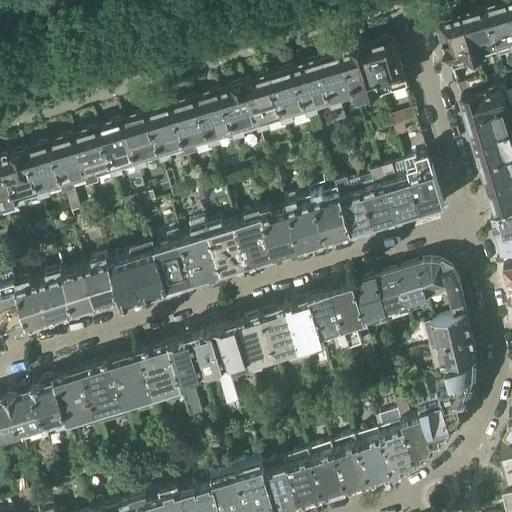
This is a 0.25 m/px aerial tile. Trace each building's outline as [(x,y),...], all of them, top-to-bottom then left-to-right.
[(497,0),(484,4),(496,44),(499,52),(511,48),(511,17),(506,0),(497,0)] [(484,4),(462,11),(475,55),(484,52),(483,48),(496,44),(484,4)] [(475,55),(462,11),(438,18),(453,67),(468,62),(467,58),(475,55)] [(392,32),(366,40),(381,87),(389,85),(391,89),(407,83),(392,32)] [(366,40),(342,48),(355,90),(356,94),(381,87),(366,40)] [(317,55),(330,98),(332,102),(342,99),(341,94),(355,90),(342,48),(317,55)] [(292,63),(306,105),(307,109),(318,106),(317,102),(330,98),(317,55),(292,63)] [(292,63),(268,70),(281,113),(283,117),(293,114),(291,110),(306,105),(292,63)] [(491,74),(494,82),(505,79),(508,78),(505,69),(491,74)] [(246,77),(244,78),(257,120),(258,124),(269,121),(267,117),(281,113),(268,70),(253,75),(252,74),(251,72),(246,73),(246,76),(246,77)] [(244,78),(220,85),(233,127),(234,131),(244,128),(243,124),(257,120),(244,78)] [(458,80),(461,92),(469,90),(466,78),(458,80)] [(460,92),(467,115),(507,103),(511,102),(505,79),(494,82),(469,90),(461,92),(460,92)] [(196,93),(209,135),(210,139),(219,136),(218,131),(233,127),(220,85),(196,93)] [(171,100),(184,142),(185,146),(195,143),(194,139),(209,135),(196,93),(171,100)] [(171,100),(147,108),(160,150),(161,154),(171,151),(170,146),(184,142),(171,100)] [(467,115),(474,138),(511,126),(511,116),(507,103),(467,115)] [(403,120),(416,116),(417,116),(414,105),(413,105),(390,112),(393,123),(394,123),(403,120)] [(147,108),(123,115),(135,157),(137,161),(147,158),(145,154),(160,150),(147,108)] [(123,115),(98,123),(111,165),(113,169),(122,166),(121,162),(135,157),(123,115)] [(365,123),(368,132),(374,130),(371,121),(365,123)] [(75,130),(87,172),(89,176),(98,173),(97,169),(111,165),(98,123),(75,130)] [(511,126),(474,138),(481,161),(511,151),(511,126)] [(50,137),(62,180),(64,184),(74,181),(72,177),(87,172),(75,130),(50,137)] [(50,137),(25,145),(38,187),(39,191),(49,188),(47,184),(62,180),(50,137)] [(291,142),(294,154),(303,151),(300,140),(291,142)] [(3,152),(1,152),(15,198),(24,196),(23,192),(38,187),(25,145),(9,150),(9,149),(7,147),(3,148),(2,151),(3,152)] [(268,153),(271,162),(277,160),(280,159),(277,149),(267,152),(268,153)] [(427,149),(403,155),(420,208),(443,201),(443,200),(427,149)] [(511,151),(481,161),(488,185),(511,177),(511,151)] [(1,152),(0,152),(0,206),(1,210),(17,206),(15,198),(1,152)] [(403,155),(381,161),(398,215),(420,208),(403,155)] [(250,157),(243,159),(245,165),(252,163),(250,157)] [(371,169),(359,172),(375,222),(398,215),(381,161),(369,165),(371,169)] [(219,167),(222,177),(229,175),(226,165),(219,167)] [(184,175),(187,188),(197,185),(194,177),(193,172),(184,175)] [(336,181),(338,187),(351,229),(375,222),(359,172),(347,176),(346,172),(334,176),(336,181)] [(197,185),(197,186),(206,183),(204,174),(194,177),(197,185)] [(511,177),(488,185),(495,208),(511,202),(511,177)] [(336,181),(312,188),(327,237),(351,229),(338,187),(336,181)] [(206,183),(197,186),(200,197),(209,195),(206,183)] [(75,187),(66,189),(72,208),(80,205),(75,187)] [(285,196),(287,202),(301,245),(327,237),(312,188),(285,196)] [(143,202),(146,213),(156,210),(153,199),(143,202)] [(260,204),(261,207),(275,253),(301,245),(287,202),(272,206),(271,200),(260,204)] [(491,210),(493,215),(496,228),(511,224),(511,202),(495,208),(491,210)] [(232,206),(235,215),(249,260),(259,257),(258,256),(274,252),(275,253),(261,207),(241,213),(238,204),(232,206)] [(192,229),(180,232),(194,277),(205,274),(205,273),(222,268),(208,224),(205,213),(189,218),(192,229)] [(235,215),(208,224),(222,268),(236,263),(236,264),(249,260),(235,215)] [(50,222),(52,229),(63,226),(61,219),(50,222)] [(23,224),(27,235),(34,233),(31,222),(23,224)] [(502,249),(511,246),(511,224),(496,228),(501,249),(502,249)] [(170,235),(153,240),(168,285),(194,277),(180,232),(178,225),(167,228),(170,235)] [(152,236),(127,244),(129,250),(130,249),(143,293),(144,293),(152,290),(168,285),(153,240),(152,236)] [(127,244),(107,251),(109,256),(107,256),(118,292),(121,300),(129,297),(143,293),(130,249),(129,250),(127,244)] [(508,271),(511,285),(511,246),(502,249),(504,257),(504,258),(504,259),(505,259),(507,270),(507,272),(508,271)] [(93,258),(84,260),(96,300),(103,298),(103,297),(118,292),(107,256),(109,256),(107,251),(106,248),(91,253),(93,258)] [(427,291),(447,285),(440,258),(441,259),(441,255),(432,253),(431,257),(423,257),(417,259),(427,291)] [(451,299),(454,309),(465,305),(458,276),(452,264),(441,259),(440,258),(447,285),(451,299)] [(39,259),(33,261),(36,269),(42,267),(39,259)] [(417,259),(396,265),(406,298),(427,291),(417,259)] [(84,260),(62,267),(74,306),(89,301),(89,302),(96,300),(84,260)] [(38,269),(40,274),(52,313),(58,311),(74,306),(62,267),(60,262),(38,269)] [(396,265),(377,271),(389,311),(409,305),(406,298),(396,265)] [(13,276),(26,321),(43,315),(43,316),(52,313),(40,274),(31,277),(29,271),(13,276)] [(360,276),(353,278),(366,322),(367,321),(366,320),(390,314),(389,311),(377,271),(361,276),(360,276)] [(0,336),(5,335),(4,330),(12,327),(13,328),(17,332),(25,329),(27,324),(26,323),(27,323),(26,321),(13,276),(0,279),(0,336)] [(339,282),(331,285),(349,342),(361,339),(358,328),(367,326),(366,322),(353,278),(352,278),(352,279),(339,283),(339,282)] [(349,342),(331,285),(321,288),(321,289),(309,292),(322,333),(323,335),(325,341),(335,338),(337,346),(349,342)] [(285,299),(300,347),(302,354),(326,346),(325,341),(323,335),(322,333),(309,292),(292,298),(292,297),(285,299)] [(276,303),(261,307),(274,349),(288,345),(290,351),(300,347),(285,299),(276,302),(276,303)] [(423,318),(429,341),(471,329),(465,305),(454,309),(423,318)] [(237,314),(251,360),(252,362),(263,359),(263,358),(276,354),(274,349),(261,307),(245,312),(237,314)] [(223,319),(214,321),(237,397),(248,393),(241,368),(238,364),(251,360),(237,314),(237,315),(223,319)] [(204,325),(191,329),(205,374),(220,369),(219,375),(234,425),(245,422),(237,397),(214,321),(204,325)] [(178,333),(168,336),(182,380),(191,410),(202,407),(195,382),(191,379),(205,374),(191,329),(178,333)] [(471,329),(429,341),(435,365),(445,362),(445,363),(476,353),(477,352),(471,329)] [(168,336),(140,344),(153,389),(166,385),(168,391),(182,386),(181,380),(182,380),(168,336)] [(140,344),(112,353),(126,397),(137,393),(139,400),(154,395),(152,389),(153,389),(140,344)] [(112,353),(84,361),(98,406),(101,417),(115,412),(112,401),(126,397),(112,353)] [(436,381),(438,388),(450,421),(456,419),(456,418),(463,407),(463,406),(462,401),(465,400),(470,391),(475,373),(476,373),(476,353),(445,363),(449,377),(436,381)] [(84,361),(55,370),(68,415),(98,406),(84,361)] [(40,379),(31,381),(45,426),(54,423),(55,427),(70,423),(69,419),(68,415),(55,370),(42,374),(40,379)] [(417,394),(421,405),(433,441),(441,439),(439,434),(448,431),(451,426),(450,421),(438,388),(428,391),(423,376),(413,379),(418,394),(417,394)] [(17,386),(9,388),(23,433),(45,426),(31,381),(29,382),(26,379),(18,381),(17,386)] [(0,439),(23,433),(9,388),(0,391),(0,439)] [(398,405),(400,411),(415,457),(423,455),(421,450),(432,447),(433,442),(433,441),(421,405),(410,409),(405,391),(395,394),(398,405)] [(375,412),(378,422),(393,470),(402,467),(401,464),(416,460),(415,457),(400,411),(398,405),(375,412)] [(254,410),(257,418),(269,415),(265,407),(254,410)] [(129,412),(133,424),(141,421),(137,409),(129,412)] [(93,420),(97,432),(104,430),(101,418),(93,420)] [(378,422),(355,429),(370,477),(393,470),(378,422)] [(163,426),(168,441),(176,438),(172,424),(163,426)] [(355,429),(331,436),(346,484),(370,477),(355,429)] [(511,483),(511,433),(501,437),(501,439),(502,438),(508,466),(503,467),(508,485),(511,483)] [(331,436),(308,443),(322,491),(346,484),(331,436)] [(127,446),(131,455),(141,452),(138,442),(127,446)] [(308,443),(284,450),(299,498),(322,491),(308,443)] [(135,455),(145,488),(152,511),(189,511),(179,480),(178,475),(161,480),(154,458),(169,454),(166,446),(152,451),(152,450),(135,455)] [(284,450),(262,456),(277,505),(299,498),(284,450)] [(234,455),(235,458),(237,467),(251,511),(254,511),(277,505),(262,456),(261,451),(246,455),(245,452),(234,455)] [(210,465),(212,474),(224,511),(251,511),(237,467),(235,458),(210,465)] [(194,475),(179,480),(189,511),(224,511),(212,474),(196,479),(194,475)] [(12,480),(16,491),(31,487),(27,475),(12,480)] [(119,496),(124,511),(152,511),(145,488),(119,496)] [(93,503),(94,505),(95,511),(124,511),(119,496),(105,501),(105,500),(93,503)]
